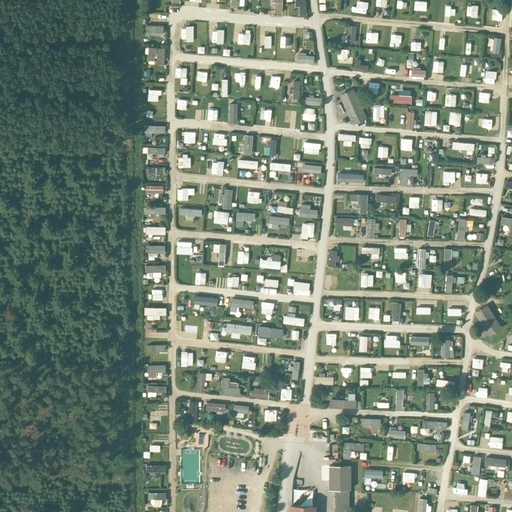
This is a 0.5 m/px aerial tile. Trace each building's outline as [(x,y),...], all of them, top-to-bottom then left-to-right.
[(272,0),(272,13),(283,13),(283,0),(272,0)] [(300,5),(300,15),(307,15),(306,0),(295,0),(296,5),(300,5)] [(356,0),(354,11),(367,13),(369,2),(359,0),(356,0)] [(397,0),(398,9),(407,9),(407,0),(397,0)] [(462,12),(464,3),(453,0),(451,10),(462,12)] [(415,8),(425,9),(426,2),(416,1),(415,8)] [(478,17),(479,6),(468,4),(467,16),(478,17)] [(493,25),(494,4),(486,4),(485,24),(493,25)] [(441,16),(442,6),(431,6),(431,16),(441,16)] [(356,42),(356,24),(342,24),(342,42),(356,42)] [(194,41),(195,25),(187,25),(186,41),(194,41)] [(375,37),(387,37),(387,26),(375,26),(375,37)] [(273,51),(281,51),(281,36),(290,36),(290,28),(273,28),(273,51)] [(410,29),(398,28),(398,41),(409,41),(410,29)] [(213,43),(224,43),(224,29),(213,29),(213,43)] [(446,32),(434,31),(434,44),(445,45),(446,32)] [(238,44),(251,44),(251,32),(239,32),(238,44)] [(452,47),(463,47),(464,34),(453,34),(452,47)] [(494,36),(493,52),(501,52),(502,37),(494,36)] [(421,50),(421,41),(412,41),(412,49),(421,50)] [(466,54),(478,55),(478,44),(467,44),(466,54)] [(156,59),(156,63),(165,63),(165,47),(148,46),(148,59),(156,59)] [(341,59),(351,59),(351,50),(342,49),(341,59)] [(297,61),(314,62),(314,54),(297,54),(297,61)] [(369,64),(361,64),(361,58),(355,58),(354,69),(368,69),(369,64)] [(432,71),(443,72),(444,61),(434,59),(432,71)] [(176,76),(187,77),(187,67),(176,67),(176,76)] [(411,68),(411,76),(426,76),(426,68),(411,68)] [(496,82),(496,70),(486,70),(486,82),(496,82)] [(208,91),(208,83),(202,83),(203,74),(194,73),(193,91),(208,91)] [(269,87),(280,88),(281,77),(270,76),(269,87)] [(262,96),(263,79),(256,79),(256,85),(250,85),(250,96),(262,96)] [(372,93),(385,93),(385,81),(369,81),(369,86),(373,86),(372,93)] [(366,118),(354,87),(340,93),(352,123),(366,118)] [(437,102),(439,92),(429,91),(427,101),(437,102)] [(390,102),(413,102),(413,94),(390,94),(390,102)] [(456,106),(457,94),(446,94),(446,105),(456,106)] [(497,107),(498,97),(487,96),(487,107),(497,107)] [(205,99),(202,119),(210,120),(213,100),(205,99)] [(238,122),(238,102),(230,102),(230,122),(238,122)] [(281,103),(279,115),(295,117),(296,105),(281,103)] [(148,116),(154,116),(154,111),(166,111),(166,104),(148,104),(148,116)] [(374,118),(385,118),(385,104),(374,104),(374,118)] [(304,106),(303,118),(315,120),(316,108),(304,106)] [(425,125),(437,125),(438,110),(425,110),(425,125)] [(461,125),(461,112),(450,111),(450,124),(461,125)] [(255,112),(254,125),(272,125),(272,117),(263,117),(263,112),(255,112)] [(485,130),(497,130),(497,118),(486,117),(485,130)] [(166,124),(145,125),(145,132),(166,131),(166,124)] [(186,141),(199,142),(199,131),(187,131),(186,141)] [(216,144),(227,144),(227,133),(216,133),(216,144)] [(354,145),(355,133),(339,133),(339,139),(344,139),(344,144),(354,145)] [(244,134),(244,143),(239,143),(239,151),(253,152),(253,134),(244,134)] [(416,147),(416,136),(403,136),(403,147),(416,147)] [(268,154),(276,155),(278,139),(270,138),(268,154)] [(371,149),(372,139),(362,138),(362,148),(371,149)] [(316,156),(316,141),(301,141),(300,156),(316,156)] [(467,153),(474,153),(474,141),(453,141),(453,148),(467,148),(467,153)] [(379,145),(378,156),(388,157),(389,146),(379,145)] [(154,158),(154,153),(166,153),(166,146),(149,146),(149,158),(154,158)] [(191,167),(191,156),(179,156),(179,167),(191,167)] [(238,167),(258,167),(258,159),(238,159),(238,167)] [(276,176),(276,170),(291,170),(291,162),(271,161),(270,176),(276,176)] [(303,163),(303,171),(321,172),(322,164),(303,163)] [(212,174),(222,175),(223,166),(213,164),(212,174)] [(412,168),(412,165),(401,165),(401,185),(414,185),(414,176),(418,176),(418,168),(412,168)] [(374,166),(374,172),(392,174),(392,168),(374,166)] [(472,174),(490,177),(491,170),(473,168),(472,174)] [(444,182),(456,182),(456,171),(444,170),(444,182)] [(337,173),(338,181),(364,180),(364,172),(337,173)] [(164,193),(164,184),(146,184),(145,192),(164,193)] [(225,194),(219,194),(219,207),(232,207),(232,188),(225,188),(225,194)] [(248,202),(261,202),(261,191),(248,191),(248,202)] [(368,212),(368,193),(350,193),(350,199),(360,199),(360,211),(368,212)] [(411,207),(422,207),(422,197),(411,196),(411,207)] [(443,210),(443,198),(433,198),(432,210),(443,210)] [(279,200),(277,211),(292,214),(294,207),(287,206),(288,202),(279,200)] [(318,217),(318,209),(310,208),(311,204),(301,203),(300,215),(318,217)] [(470,213),(487,215),(487,209),(471,207),(470,213)] [(214,222),(228,223),(229,211),(215,210),(214,222)] [(237,211),(236,225),(244,225),(244,219),(255,219),(255,211),(237,211)] [(269,227),(278,228),(278,223),(289,224),(290,216),(269,215),(269,227)] [(335,225),(344,225),(344,229),(353,229),(353,216),(335,216),(335,225)] [(367,237),(375,237),(375,217),(367,217),(367,237)] [(457,239),(464,240),(466,218),(459,217),(457,239)] [(439,227),(440,221),(430,219),(427,234),(433,236),(435,226),(439,227)] [(302,236),(314,237),(315,223),(303,222),(302,236)] [(166,234),(166,226),(146,225),(146,233),(166,234)] [(191,253),(191,241),(177,240),(177,253),(191,253)] [(219,251),(219,264),(226,264),(226,243),(214,243),(214,251),(219,251)] [(148,244),(148,254),(165,254),(165,244),(148,244)] [(242,265),(242,254),(247,254),(247,246),(234,246),(233,264),(242,265)] [(380,258),(380,246),(360,246),(360,252),(371,252),(371,258),(380,258)] [(395,257),(408,258),(409,247),(396,247),(395,257)] [(427,267),(427,248),(418,247),(418,267),(427,267)] [(328,265),(335,266),(338,250),(331,248),(328,265)] [(459,254),(459,249),(445,248),(444,267),(453,267),(453,254),(459,254)] [(314,273),(315,253),(301,252),(301,259),(307,260),(307,263),(302,263),(301,272),(314,273)] [(260,258),(260,263),(251,262),(251,265),(280,269),(281,261),(260,258)] [(231,284),(231,274),(221,273),(221,283),(231,284)] [(361,273),(361,286),(374,286),(374,274),(361,273)] [(432,287),(432,273),(419,273),(419,286),(432,287)] [(328,278),(328,286),(338,286),(338,279),(328,278)] [(153,288),(153,299),(164,299),(164,288),(153,288)] [(196,294),(194,302),(217,306),(218,298),(196,294)] [(335,304),(334,309),(341,310),(342,299),(325,297),(324,303),(335,304)] [(237,311),(237,307),(253,307),(254,298),(231,298),(230,311),(237,311)] [(269,323),(276,323),(276,301),(270,301),(270,308),(262,308),(262,317),(269,317),(269,323)] [(392,319),(401,319),(401,301),(393,301),(392,319)] [(472,314),(487,335),(502,325),(487,303),(472,314)] [(295,316),(296,306),(290,305),(289,314),(284,313),(284,322),(304,324),(305,317),(295,316)] [(345,306),(345,318),(359,319),(359,306),(345,306)] [(380,319),(380,307),(369,307),(369,319),(380,319)] [(418,322),(418,309),(407,309),(407,321),(418,322)] [(195,324),(195,316),(177,316),(177,324),(195,324)] [(252,334),(253,325),(227,321),(225,331),(232,332),(231,336),(240,338),(241,332),(252,334)] [(146,326),(146,336),(155,335),(154,325),(146,326)] [(283,336),(283,327),(258,326),(258,335),(283,336)] [(323,343),(333,343),(333,339),(344,339),(344,333),(323,333),(323,343)] [(391,354),(399,354),(399,334),(391,334),(391,354)] [(367,346),(372,346),(372,335),(360,335),(360,350),(367,350),(367,346)] [(411,335),(411,343),(430,344),(430,336),(411,335)] [(454,357),(454,338),(442,338),(442,356),(454,357)] [(146,354),(167,354),(167,344),(146,344),(146,354)] [(475,356),(474,362),(492,365),(493,359),(475,356)] [(299,379),(299,360),(294,360),(294,370),(280,369),(279,378),(299,379)] [(510,373),(511,363),(501,361),(500,372),(510,373)] [(148,364),(148,378),(157,378),(157,372),(167,371),(166,363),(148,364)] [(373,377),(372,366),(361,367),(362,377),(373,377)] [(351,367),(339,367),(339,382),(351,383),(351,367)] [(428,384),(428,368),(418,368),(417,383),(428,384)] [(212,379),(212,372),(198,372),(197,390),(205,390),(205,379),(212,379)] [(240,394),(240,386),(230,386),(230,376),(222,376),(221,393),(240,394)] [(454,387),(455,380),(437,378),(436,385),(454,387)] [(148,396),(157,396),(157,391),(167,391),(167,384),(148,384),(148,396)] [(281,395),(290,396),(291,387),(281,386),(281,395)] [(270,389),(251,388),(250,396),(269,397),(270,389)] [(349,392),(348,398),(330,398),(330,406),(356,406),(356,392),(349,392)] [(378,406),(388,407),(388,397),(379,397),(378,406)] [(189,420),(197,420),(197,400),(189,400),(189,420)] [(206,410),(226,410),(226,402),(207,402),(206,410)] [(244,417),(244,411),(249,412),(250,404),(236,404),(235,417),(244,417)] [(483,424),(489,425),(493,410),(487,408),(483,424)] [(151,411),(151,422),(161,422),(161,411),(151,411)] [(468,429),(471,412),(464,411),(461,428),(468,429)] [(424,432),(429,432),(429,428),(448,429),(448,420),(424,420),(424,432)] [(389,437),(406,438),(406,430),(389,429),(389,437)] [(151,449),(161,449),(161,440),(151,440),(151,449)] [(352,458),(352,449),(364,449),(364,442),(344,441),(344,458),(352,458)] [(436,451),(437,444),(419,442),(418,448),(436,451)] [(388,459),(399,459),(399,449),(388,449),(388,459)] [(180,460),(192,460),(191,465),(198,465),(199,453),(180,452),(180,460)] [(472,473),(480,474),(481,456),(473,455),(472,473)] [(485,464),(506,467),(507,459),(486,456),(485,464)] [(350,489),(350,465),(329,465),(329,489),(350,489)] [(371,484),(371,478),(384,478),(384,470),(365,470),(365,484),(371,484)] [(450,491),(456,492),(458,481),(461,482),(462,476),(453,474),(450,491)] [(418,492),(418,483),(411,483),(411,478),(400,478),(400,491),(418,492)] [(474,478),(474,483),(479,483),(479,496),(487,496),(487,478),(474,478)] [(198,487),(198,479),(182,479),(182,487),(198,487)] [(162,505),(162,499),(167,499),(167,492),(149,492),(149,499),(154,499),(154,505),(162,505)] [(414,502),(414,494),(391,494),(391,502),(414,502)] [(430,511),(432,506),(427,505),(428,499),(421,498),(418,511),(430,511)]
